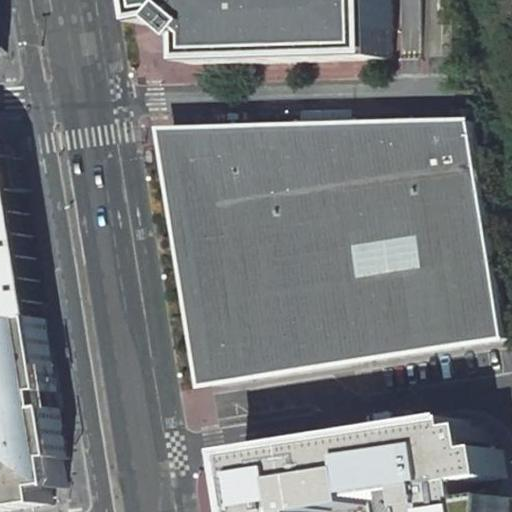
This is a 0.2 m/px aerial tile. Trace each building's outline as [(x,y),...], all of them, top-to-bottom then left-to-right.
[(151,0),(155,24),(177,21),(186,29),(199,39),(202,66),(393,60),(390,0),(151,0)] [(510,342),(475,126),(182,134),(224,388),(510,342)] [(0,327),(45,321),(44,319),(24,192),(29,192),(24,159),(14,160),(6,154),(0,149),(0,327)] [(0,511),(12,511),(55,505),(52,489),(68,487),(64,459),(72,458),(70,449),(64,408),(56,409),(53,393),(61,392),(49,318),(44,319),(45,321),(0,327),(0,511)] [(476,420),(248,457),(257,511),(344,511),(374,507),(373,502),(405,497),(476,485),(505,481),(500,452),(488,453),(484,429),(478,429),(476,420)] [(476,485),(405,497),(407,511),(506,511),(507,502),(483,505),(476,485)]
